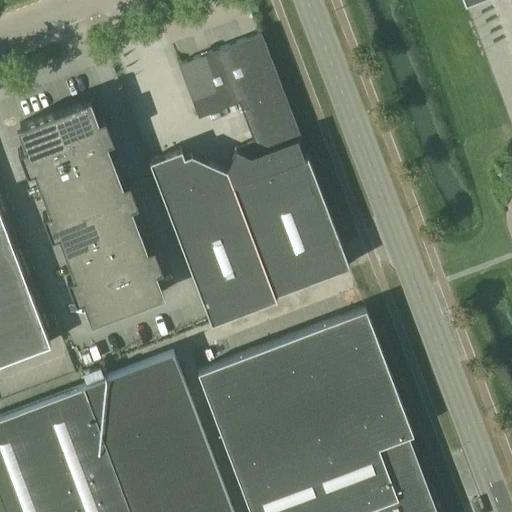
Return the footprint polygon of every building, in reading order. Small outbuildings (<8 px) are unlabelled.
[(348,264),(306,153),(303,154),(296,135),(299,134),(260,31),(177,63),(197,115),(238,100),(253,140),(246,143),(243,150),(234,146),(225,167),(190,152),(183,155),(180,147),(148,159),(208,317),(348,264)] [(142,248),(126,207),(137,203),(128,180),(118,184),(102,143),(112,139),(103,116),(93,120),(85,98),(19,123),(27,145),(17,149),(25,172),(36,168),(51,209),(41,213),(50,236),(60,232),(76,273),(65,277),(74,300),(84,296),(93,318),(159,293),(151,271),(161,267),(152,244),(142,248)] [(0,360),(49,342),(0,211),(0,360)] [(422,483),(403,434),(411,430),(364,305),(196,369),(250,511),(442,511),(430,480),(422,483)] [(233,511),(173,350),(83,383),(0,414),(0,511),(233,511)]
